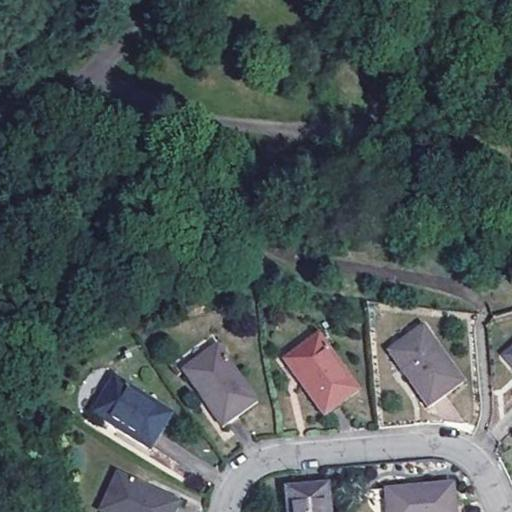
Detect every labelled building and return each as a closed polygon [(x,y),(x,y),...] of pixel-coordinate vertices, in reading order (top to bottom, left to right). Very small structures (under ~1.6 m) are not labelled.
[(426,339),(393,363),(430,417),(463,393),(426,339)] [(325,348),(293,371),(300,381),(331,423),(362,400),(325,348)] [(224,355),(193,379),(203,394),(229,431),(262,408),(224,355)] [(112,429),(166,462),(187,428),(130,392),(108,426),(112,429)] [(188,511),(139,488),(131,484),(118,511),(188,511)] [(312,489),(291,491),(292,511),(333,511),(333,488),(312,489)] [(459,511),(458,489),(393,492),(394,511),(459,511)]
